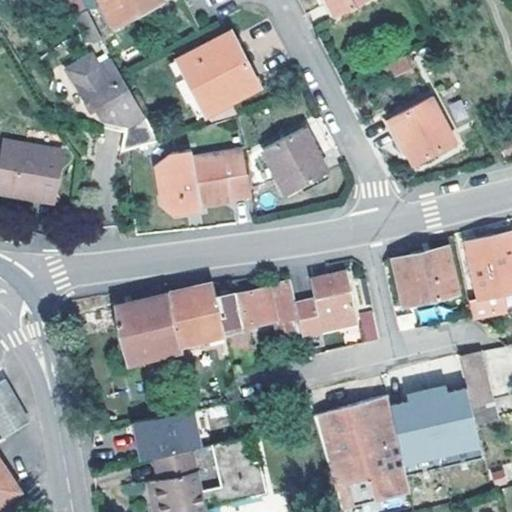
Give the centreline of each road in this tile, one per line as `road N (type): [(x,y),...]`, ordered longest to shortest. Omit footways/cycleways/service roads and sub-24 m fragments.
road 1 (residential): [(22,283),(364,227)]
road 2 (residential): [(277,0),(392,220)]
road 3 (residential): [(242,381),(391,347)]
road 4 (residential): [(364,227),(391,347)]
road 5 (residential): [(392,220),(511,189)]
